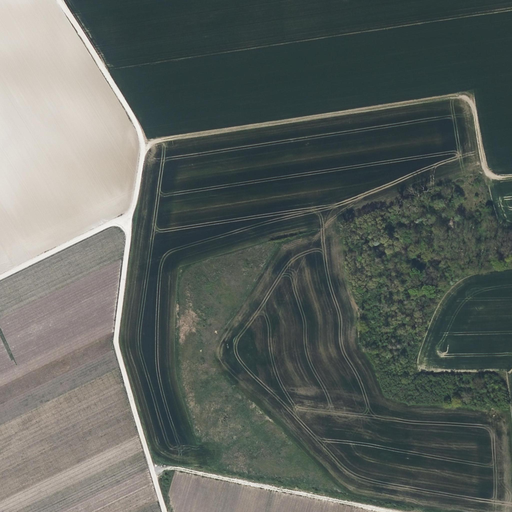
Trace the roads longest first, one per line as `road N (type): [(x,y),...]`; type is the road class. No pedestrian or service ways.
road 1 (track): [(511,177),(487,173),(471,110),(461,100),(431,97),(142,149)]
road 2 (unclassified): [(128,223),(115,344),(164,511)]
road 3 (track): [(154,472),(171,467),(398,511)]
road 4 (track): [(59,0),(140,135),(128,223)]
road 5 (track): [(0,278),(116,221),(128,223)]
